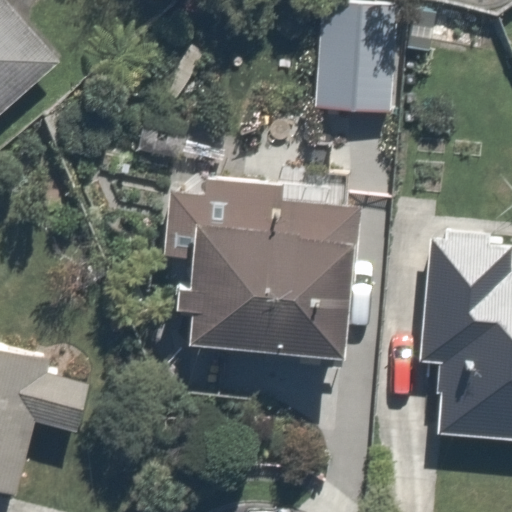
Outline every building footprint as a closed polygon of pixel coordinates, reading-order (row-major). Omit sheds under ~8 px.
[(392,6),(323,0),(307,0),(299,99),(384,107),(392,6)] [(482,0),(396,0),(393,39),(478,48),(482,0)] [(0,103),(46,64),(0,10),(0,103)] [(271,180),(174,174),(158,333),(334,350),(348,202),(270,195),(271,180)] [(511,264),(436,258),(433,291),(408,288),(400,366),(426,369),(421,422),(511,430),(511,264)] [(0,339),(0,479),(16,417),(58,427),(69,382),(28,372),(34,348),(0,339)]
